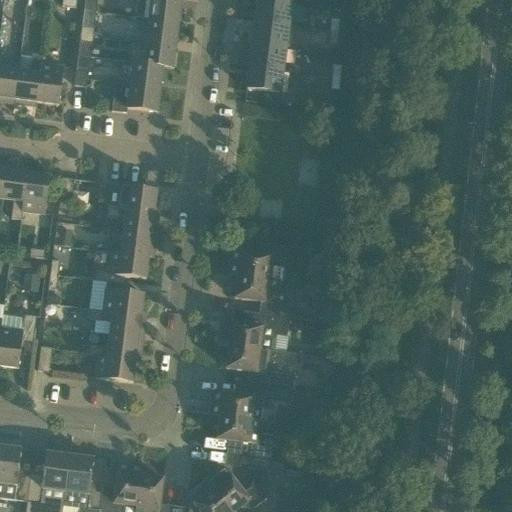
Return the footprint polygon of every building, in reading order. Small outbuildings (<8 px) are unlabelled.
[(76,10),(77,1),(64,0),(62,0),(61,8),(76,10)] [(137,0),(135,19),(148,20),(178,24),(180,2),(167,0),(137,0)] [(291,3),(264,0),(258,0),(257,13),(255,13),(254,14),(256,14),(255,22),(288,26),(291,3)] [(148,20),(145,43),(175,47),(178,24),(148,20)] [(331,21),(330,33),(338,33),(339,21),(331,21)] [(252,45),(285,49),(288,26),(255,22),(254,31),(252,31),(252,32),(254,32),(252,45)] [(82,27),(81,34),(93,36),(94,28),(82,27)] [(337,45),(338,33),(330,33),(329,45),(337,45)] [(81,34),(80,42),(92,44),(93,36),(81,34)] [(145,43),(142,65),(162,68),(162,69),(173,70),(173,69),(172,68),(175,47),(145,43)] [(251,59),(250,68),(282,72),(285,49),(252,45),(251,58),(249,58),(249,59),(251,59)] [(18,72),(13,106),(29,108),(29,103),(37,104),(42,65),(43,57),(32,56),(30,74),(18,72)] [(132,63),(129,87),(159,91),(162,69),(162,68),(142,65),(132,63)] [(59,107),(62,83),(64,69),(42,65),(37,104),(59,107)] [(333,67),(332,77),(340,78),(341,67),(333,67)] [(247,91),(276,95),(279,95),(282,72),(250,68),(249,76),(247,76),(246,77),(248,77),(247,91)] [(0,103),(13,106),(18,72),(0,69),(0,103)] [(75,80),(87,81),(88,73),(76,72),(75,80)] [(331,91),(339,91),(340,78),(332,77),(331,91)] [(75,80),(74,87),(86,89),(87,81),(75,80)] [(156,112),(159,91),(129,87),(114,85),(110,113),(126,115),(126,110),(157,114),(157,113),(156,112)] [(21,169),(6,168),(1,201),(13,202),(11,220),(22,221),(23,213),(28,175),(20,174),(21,169)] [(50,178),(28,175),(23,213),(45,216),(50,178)] [(62,180),(61,192),(59,204),(71,205),(74,181),(62,180)] [(107,208),(154,214),(157,192),(110,186),(107,208)] [(122,233),(156,237),(158,222),(153,221),(154,214),(107,208),(106,219),(124,221),(122,233)] [(102,253),(148,259),(149,252),(154,253),(156,237),(122,233),(121,245),(103,243),(102,253)] [(227,276),(238,278),(238,277),(269,281),(269,280),(280,282),(282,282),(284,270),(287,247),(264,244),(262,257),(230,253),(227,276)] [(45,252),(31,250),(29,259),(44,260),(45,252)] [(145,281),(146,273),(148,259),(102,253),(96,252),(93,282),(116,285),(117,277),(145,281)] [(52,262),(50,276),(58,277),(60,263),(52,262)] [(48,290),(56,291),(58,277),(50,276),(48,290)] [(267,304),(266,316),(265,316),(278,318),(289,319),(292,297),(278,295),(280,282),(269,280),(269,281),(238,277),(238,278),(235,300),(267,304)] [(103,313),(141,318),(144,296),(106,290),(103,313)] [(109,337),(143,341),(144,325),(140,325),(141,318),(103,313),(94,311),(93,322),(111,324),(109,337)] [(255,314),(255,315),(253,327),(221,323),(218,346),(228,348),(229,347),(270,352),(272,339),(275,340),(278,318),(265,316),(266,316),(255,314)] [(1,329),(0,336),(0,367),(18,370),(22,342),(33,343),(36,318),(25,317),(23,332),(1,329)] [(88,357),(97,358),(135,363),(136,355),(141,356),(143,341),(109,337),(108,349),(90,346),(88,357)] [(258,375),(257,386),(257,387),(269,388),(292,391),(294,369),(269,366),(270,353),(270,352),(229,347),(228,348),(226,370),(258,375)] [(41,348),(39,360),(37,373),(49,374),(52,350),(41,348)] [(97,358),(94,380),(132,385),(135,363),(97,358)] [(212,393),(209,416),(209,417),(219,418),(220,418),(252,422),(252,421),(253,409),(266,410),(269,388),(257,387),(257,386),(246,385),(244,397),(212,393)] [(249,445),(248,457),(271,460),(274,437),(260,436),(261,422),(252,421),(252,422),(220,418),(219,418),(217,441),(249,445)] [(0,500),(27,504),(30,480),(17,479),(18,473),(21,451),(0,448),(0,500)] [(30,480),(27,504),(63,508),(70,457),(46,454),(42,482),(30,480)] [(99,511),(102,494),(102,490),(90,488),(93,460),(70,457),(63,508),(79,510),(78,511),(99,511)] [(286,462),(271,460),(248,457),(246,469),(269,472),(269,471),(284,473),(286,462)] [(136,508),(140,477),(141,477),(142,467),(118,464),(114,496),(102,494),(99,511),(122,511),(123,507),(135,508),(136,508)] [(228,511),(236,511),(242,508),(253,510),(267,500),(269,481),(252,479),(251,488),(244,494),(224,469),(205,483),(206,484),(228,511)] [(158,511),(163,480),(141,477),(140,477),(136,508),(135,508),(134,511),(158,511)] [(228,511),(206,484),(196,492),(199,496),(198,497),(200,500),(194,505),(189,504),(188,511),(228,511)]
